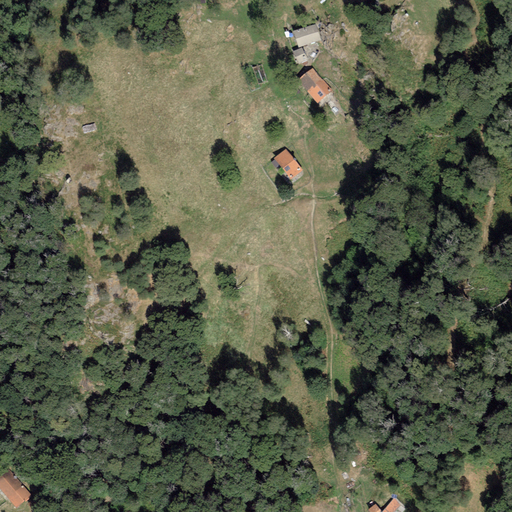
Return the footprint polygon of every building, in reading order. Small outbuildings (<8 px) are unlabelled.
[(322,42),(317,25),(292,33),(298,50),(322,42)] [(294,54),(300,66),(309,62),(304,50),(294,54)] [(330,90),(311,71),(298,84),(317,103),(330,90)] [(300,174),(284,153),(272,162),(288,183),(300,174)] [(9,468),(0,474),(0,491),(13,509),(30,497),(9,468)] [(377,510),(374,507),(368,511),(389,511),(398,505),(391,497),(377,510)]
